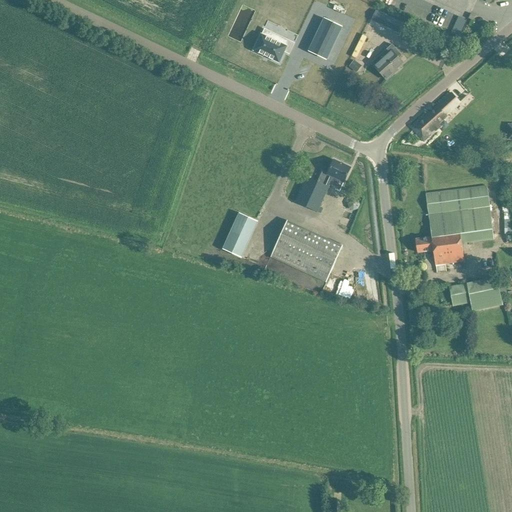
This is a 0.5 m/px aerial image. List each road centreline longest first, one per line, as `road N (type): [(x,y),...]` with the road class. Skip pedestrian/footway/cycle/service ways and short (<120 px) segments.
road 1 (unclassified): [(377,151),(48,0)]
road 2 (unclassified): [(411,511),(377,151)]
road 3 (unclassified): [(377,151),(391,130),(511,28)]
